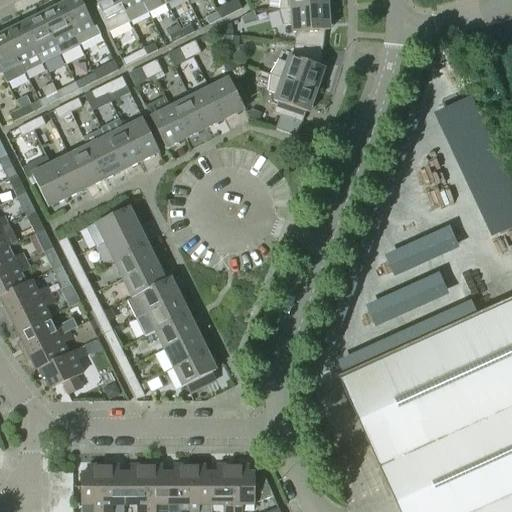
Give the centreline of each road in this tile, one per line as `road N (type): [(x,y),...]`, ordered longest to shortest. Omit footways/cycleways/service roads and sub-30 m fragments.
road 1 (residential): [(37,429),(274,427)]
road 2 (residential): [(321,250),(399,31)]
road 3 (residential): [(274,427),(288,340),(321,250)]
road 4 (residential): [(259,225),(245,240),(224,244),(205,234),(197,214),(203,193),(221,181),(241,182),(257,195)]
